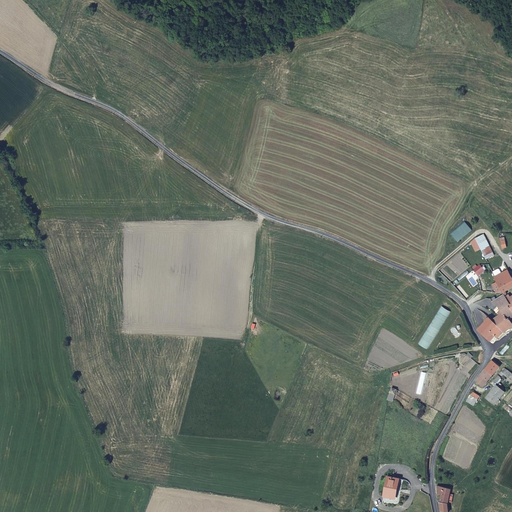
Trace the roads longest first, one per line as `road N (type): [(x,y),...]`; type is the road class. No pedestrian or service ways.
road 1 (unclassified): [(0,51),(111,109),(261,214),(430,281),(466,307),(486,352)]
road 2 (unclassified): [(486,352),(434,452),(436,511)]
road 3 (track): [(25,0),(82,65),(101,105)]
